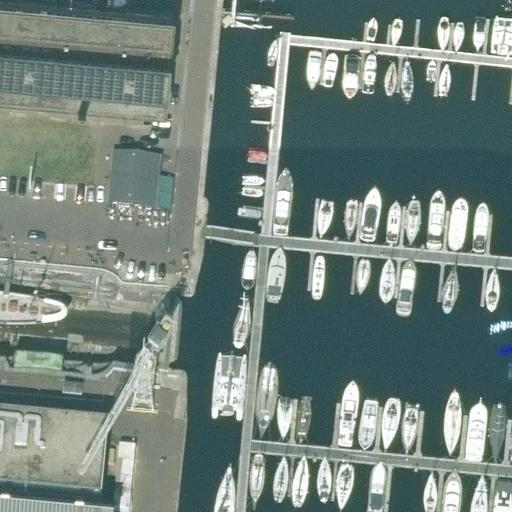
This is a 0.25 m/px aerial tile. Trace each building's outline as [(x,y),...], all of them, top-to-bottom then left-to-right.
[(0,0),(0,93),(77,101),(77,103),(84,104),(85,101),(164,108),(173,13),(23,0),(0,0)] [(155,212),(159,162),(114,157),(109,207),(155,212)] [(0,333),(41,334),(64,326),(67,322),(68,315),(64,312),(44,304),(2,297),(0,296),(0,333)] [(63,396),(81,398),(82,389),(64,387),(63,396)] [(12,423),(0,422),(0,511),(99,511),(100,506),(107,432),(12,423)] [(115,511),(129,511),(135,449),(119,448),(113,511),(115,511)]
